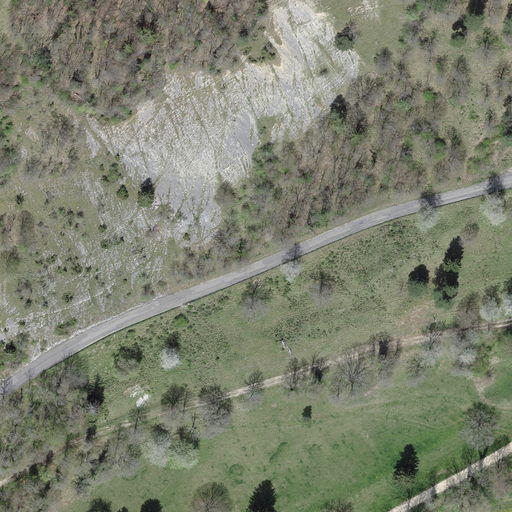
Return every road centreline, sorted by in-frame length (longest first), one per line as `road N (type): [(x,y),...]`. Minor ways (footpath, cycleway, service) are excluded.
road 1 (unclassified): [(511,180),(365,222),(124,319),(0,392)]
road 2 (track): [(511,321),(397,343),(158,413),(0,485)]
road 3 (track): [(511,445),(393,511)]
